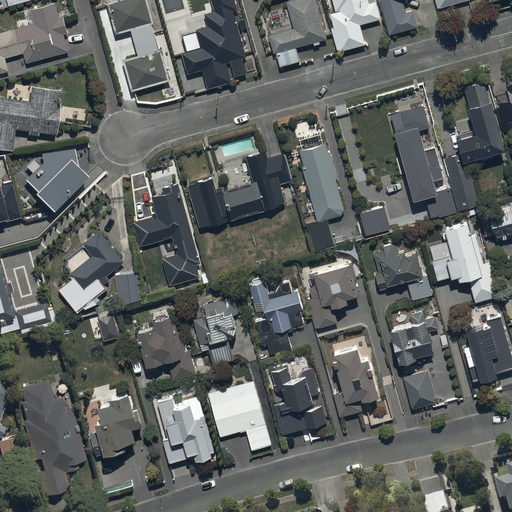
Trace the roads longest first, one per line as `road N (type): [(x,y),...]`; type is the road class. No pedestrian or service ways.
road 1 (residential): [(511,34),(131,136)]
road 2 (residential): [(156,511),(511,415)]
